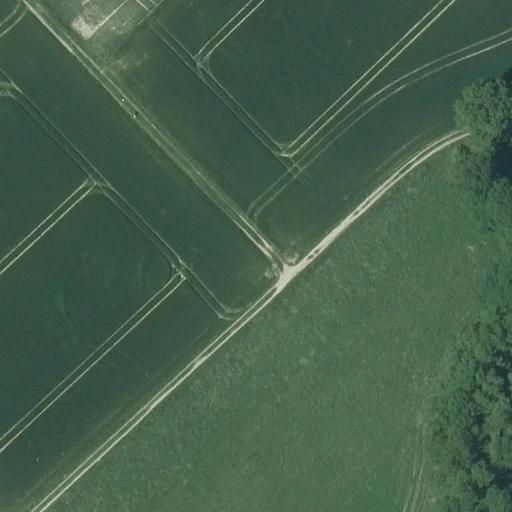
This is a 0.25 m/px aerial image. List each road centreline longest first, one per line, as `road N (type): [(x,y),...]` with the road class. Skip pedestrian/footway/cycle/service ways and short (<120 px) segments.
road 1 (track): [(39,511),(436,144),(511,119)]
road 2 (track): [(292,275),(29,0)]
